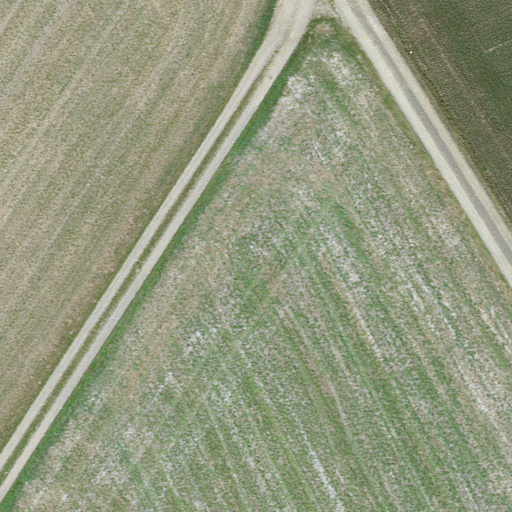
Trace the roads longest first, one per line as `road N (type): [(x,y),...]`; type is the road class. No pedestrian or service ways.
road 1 (track): [(0,494),(266,77),(305,0)]
road 2 (track): [(348,0),(511,255)]
